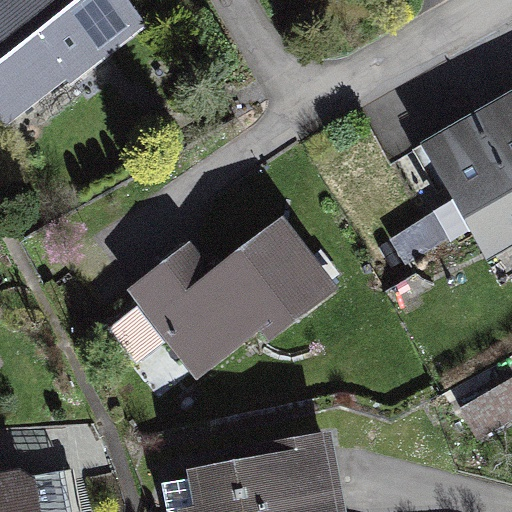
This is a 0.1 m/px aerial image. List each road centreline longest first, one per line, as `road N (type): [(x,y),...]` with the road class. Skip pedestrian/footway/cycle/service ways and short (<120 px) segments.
road 1 (residential): [(493,0),(310,103),(143,225)]
road 2 (unknown): [(236,0),(310,103)]
